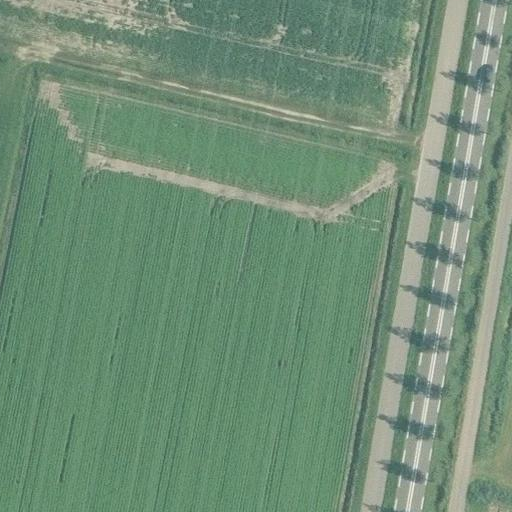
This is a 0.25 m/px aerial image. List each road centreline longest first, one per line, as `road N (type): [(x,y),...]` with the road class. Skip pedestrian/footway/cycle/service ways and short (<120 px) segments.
road 1 (tertiary): [(495,0),(406,511)]
road 2 (unclassified): [(372,511),(460,0)]
road 3 (unclassified): [(511,183),(456,511)]
